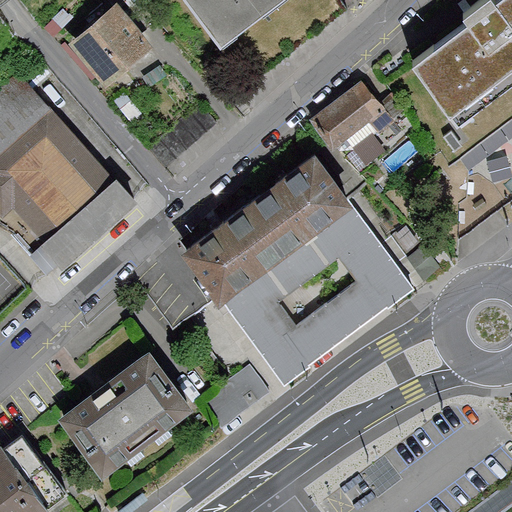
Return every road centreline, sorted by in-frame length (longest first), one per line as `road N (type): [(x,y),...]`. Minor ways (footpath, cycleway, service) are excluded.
road 1 (primary): [(453,309),(354,368),(173,511)]
road 2 (residential): [(408,0),(181,207)]
road 3 (primary): [(223,511),(352,420),(482,367)]
road 4 (residential): [(2,0),(181,207)]
road 5 (residential): [(181,207),(0,367)]
